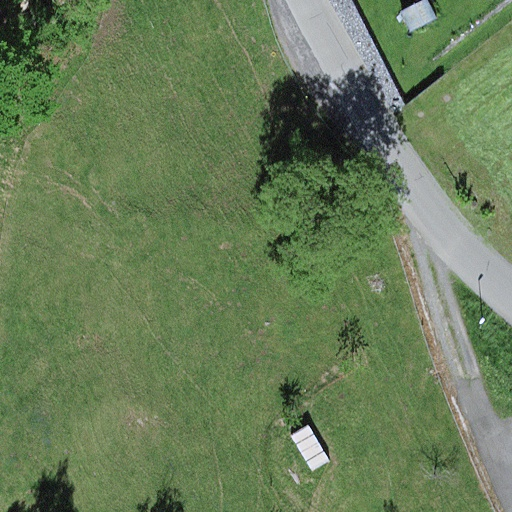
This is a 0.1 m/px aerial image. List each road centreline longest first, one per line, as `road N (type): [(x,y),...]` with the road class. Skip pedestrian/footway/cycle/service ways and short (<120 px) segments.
road 1 (unclassified): [(388,154),(506,472)]
road 2 (unclassified): [(388,154),(511,296)]
road 3 (unclassified): [(309,0),(388,154)]
